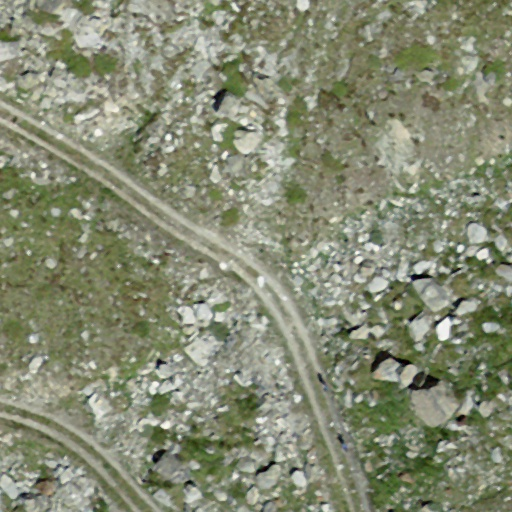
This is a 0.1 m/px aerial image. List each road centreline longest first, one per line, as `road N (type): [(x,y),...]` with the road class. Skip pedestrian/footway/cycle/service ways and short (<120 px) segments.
road 1 (track): [(354,511),(317,368),(253,251),(0,93)]
road 2 (track): [(0,412),(41,425),(153,511)]
